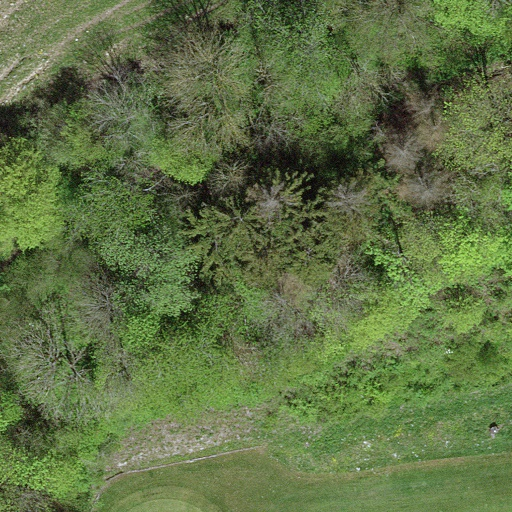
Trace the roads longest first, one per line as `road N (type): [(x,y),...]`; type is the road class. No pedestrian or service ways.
road 1 (track): [(511,31),(47,224),(0,272)]
road 2 (track): [(0,126),(63,111),(318,0)]
